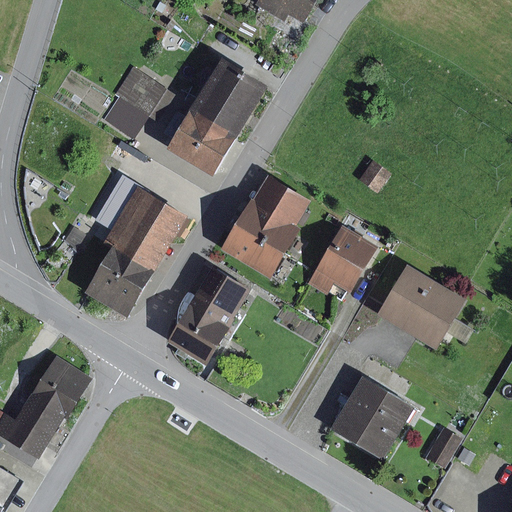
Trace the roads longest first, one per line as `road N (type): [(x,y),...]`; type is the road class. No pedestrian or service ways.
road 1 (residential): [(354,0),(128,362)]
road 2 (residential): [(384,511),(128,362)]
road 3 (residential): [(8,282),(16,269),(2,198),(8,128),(48,0)]
road 4 (residential): [(128,362),(37,511)]
road 5 (residential): [(128,362),(8,282)]
